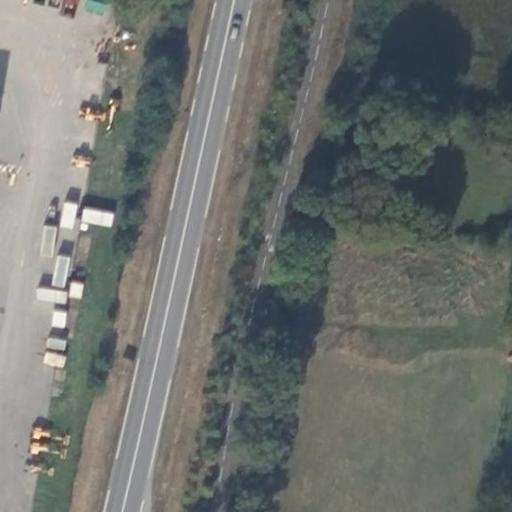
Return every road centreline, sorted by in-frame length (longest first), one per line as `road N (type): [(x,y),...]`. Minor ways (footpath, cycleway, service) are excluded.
road 1 (secondary): [(124,511),(237,0)]
road 2 (unknown): [(0,369),(27,221),(20,116),(0,50)]
